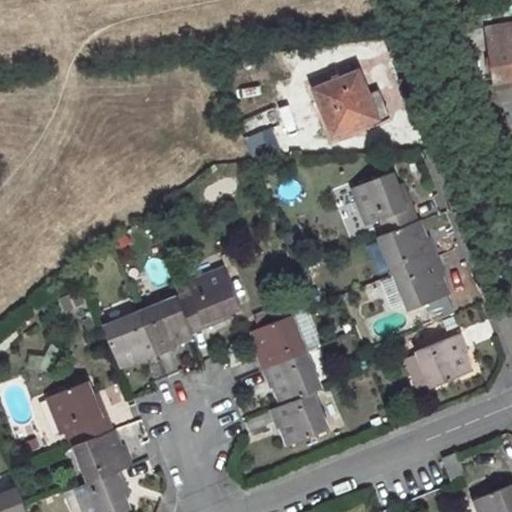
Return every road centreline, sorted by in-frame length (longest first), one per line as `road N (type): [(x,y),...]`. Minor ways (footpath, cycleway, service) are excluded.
road 1 (tertiary): [(511,268),(402,0)]
road 2 (residential): [(511,406),(249,511)]
